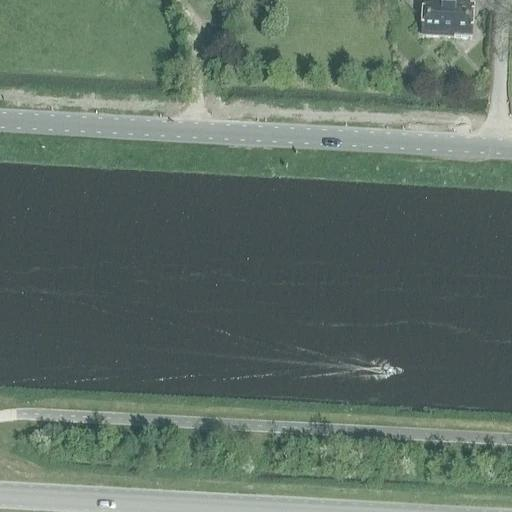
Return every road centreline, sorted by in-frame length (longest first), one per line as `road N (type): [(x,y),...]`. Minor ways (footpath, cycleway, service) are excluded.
road 1 (tertiary): [(0,118),(511,147)]
road 2 (secondary): [(0,498),(271,511)]
